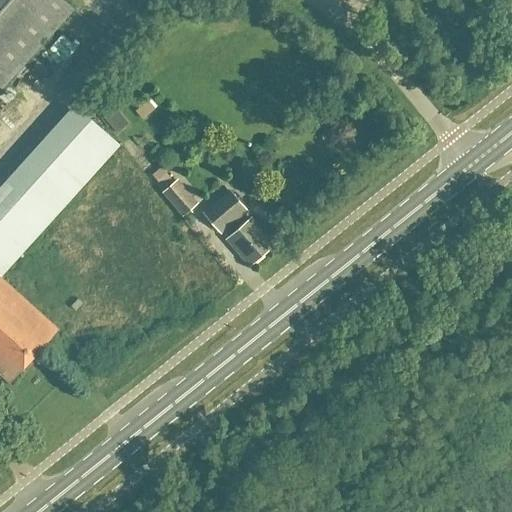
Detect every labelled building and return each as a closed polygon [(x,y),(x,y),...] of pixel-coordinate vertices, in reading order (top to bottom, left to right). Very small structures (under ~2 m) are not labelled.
[(88,16),(70,24),(78,42),(97,34),(88,16)] [(52,64),(69,54),(63,44),(46,54),(52,64)] [(183,215),(196,204),(176,181),(163,192),(183,215)] [(273,229),(265,220),(263,220),(257,226),(251,219),(244,224),(237,217),(246,210),(229,191),(204,213),(221,232),(227,226),(233,233),(227,239),(250,265),(273,245),(266,237),(273,231),(273,229)] [(0,373),(9,382),(57,328),(0,276),(0,373)]
